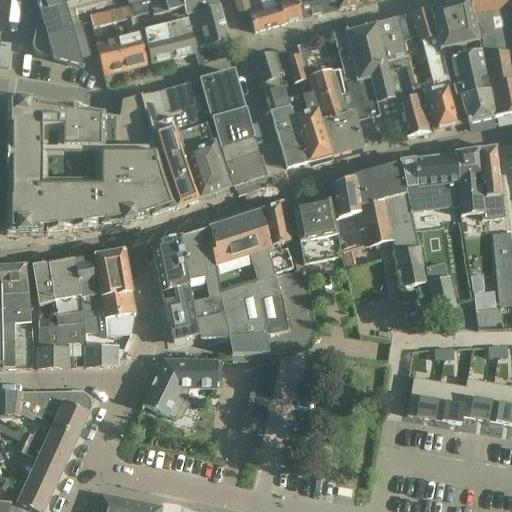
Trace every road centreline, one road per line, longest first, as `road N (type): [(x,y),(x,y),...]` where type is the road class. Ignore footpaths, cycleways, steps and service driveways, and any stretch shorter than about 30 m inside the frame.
road 1 (residential): [(0,85),(88,99),(243,57)]
road 2 (residential): [(84,468),(152,331),(136,242)]
road 3 (residential): [(282,511),(84,468)]
road 4 (residential): [(243,57),(431,2)]
road 5 (unknown): [(255,506),(290,370)]
